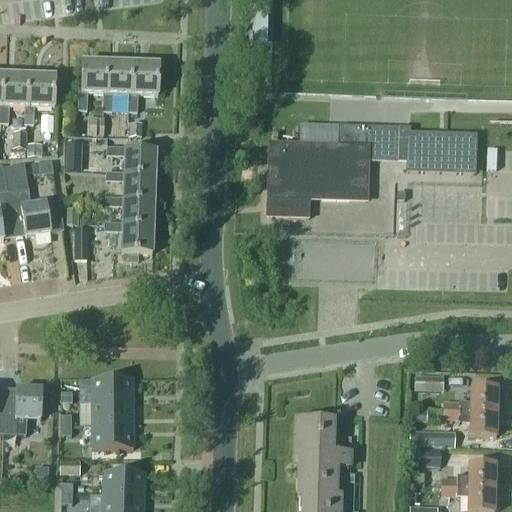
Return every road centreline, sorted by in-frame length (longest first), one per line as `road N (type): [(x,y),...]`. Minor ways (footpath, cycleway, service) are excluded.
road 1 (residential): [(228,376),(418,341),(511,348)]
road 2 (residential): [(212,285),(217,0)]
road 3 (residential): [(212,285),(0,315)]
road 4 (residential): [(222,511),(228,376)]
